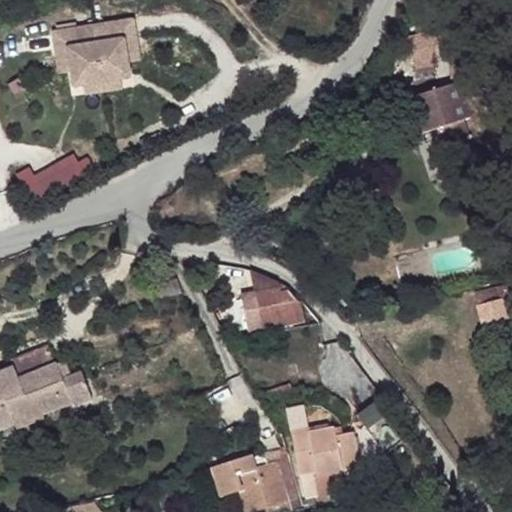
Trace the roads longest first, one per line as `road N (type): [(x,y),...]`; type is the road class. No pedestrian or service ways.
road 1 (residential): [(0,243),(283,116),(359,61),(387,0)]
road 2 (unknown): [(319,89),(303,54),(245,42),(198,14),(157,15)]
